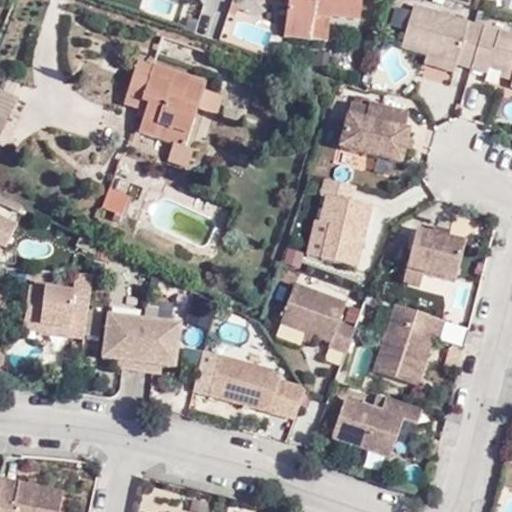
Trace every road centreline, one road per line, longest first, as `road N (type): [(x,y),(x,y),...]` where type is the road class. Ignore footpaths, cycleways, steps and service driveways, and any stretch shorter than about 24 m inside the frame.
road 1 (residential): [(511,286),(457,511)]
road 2 (residential): [(349,511),(132,441)]
road 3 (residential): [(132,441),(0,422)]
